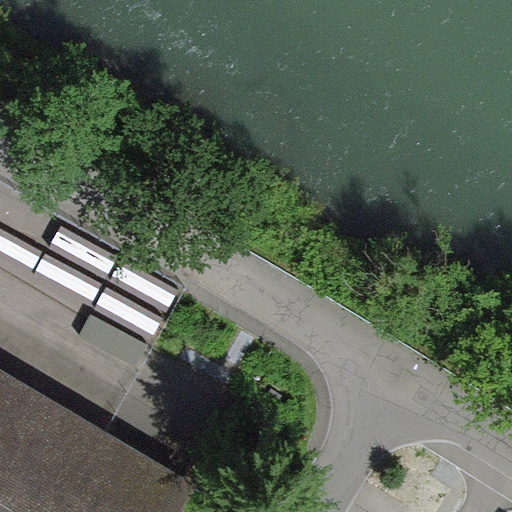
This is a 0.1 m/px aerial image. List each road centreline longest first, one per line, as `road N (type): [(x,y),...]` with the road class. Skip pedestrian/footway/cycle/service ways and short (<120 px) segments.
road 1 (residential): [(400,376),(0,143)]
road 2 (residential): [(320,511),(400,376)]
road 3 (residential): [(511,446),(400,376)]
